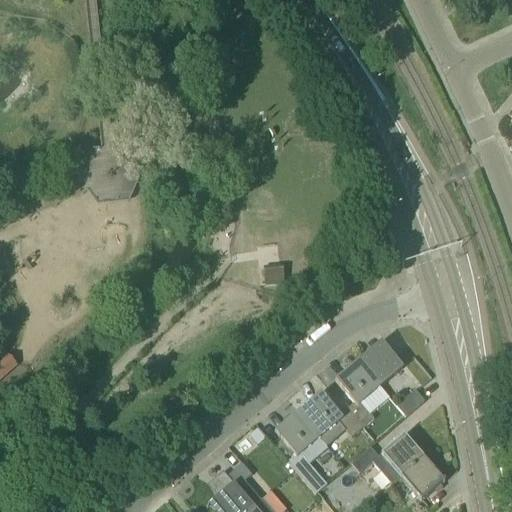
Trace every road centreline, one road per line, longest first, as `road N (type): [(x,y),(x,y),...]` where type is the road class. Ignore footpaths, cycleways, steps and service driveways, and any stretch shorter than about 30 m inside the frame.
road 1 (residential): [(135,511),(274,384),(358,321),(444,294)]
road 2 (tertiary): [(444,294),(382,132),(293,0)]
road 3 (tertiary): [(490,511),(444,294)]
road 4 (residential): [(511,215),(453,69)]
